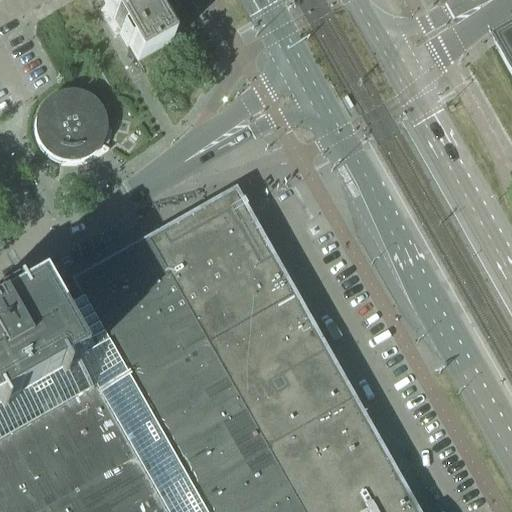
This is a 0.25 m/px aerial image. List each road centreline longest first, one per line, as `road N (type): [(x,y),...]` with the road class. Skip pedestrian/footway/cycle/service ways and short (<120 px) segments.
road 1 (secondary): [(306,87),(511,449)]
road 2 (residential): [(43,245),(306,87)]
road 3 (secondary): [(511,275),(390,62)]
